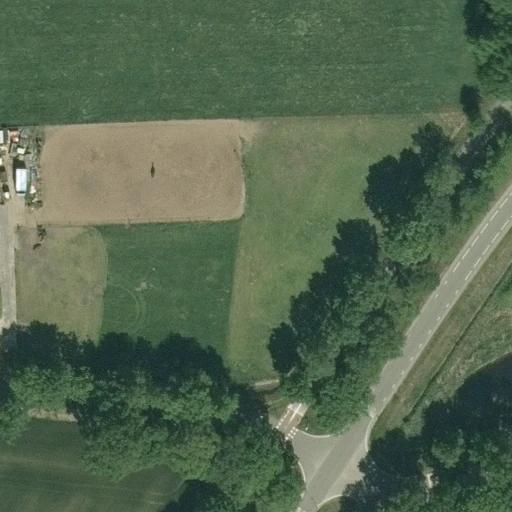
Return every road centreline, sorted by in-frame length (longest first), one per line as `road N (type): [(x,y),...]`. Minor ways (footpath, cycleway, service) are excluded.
road 1 (unclassified): [(335,460),(283,427),(239,414),(0,382)]
road 2 (tertiary): [(335,460),(511,204)]
road 3 (unclassified): [(384,484),(511,463)]
